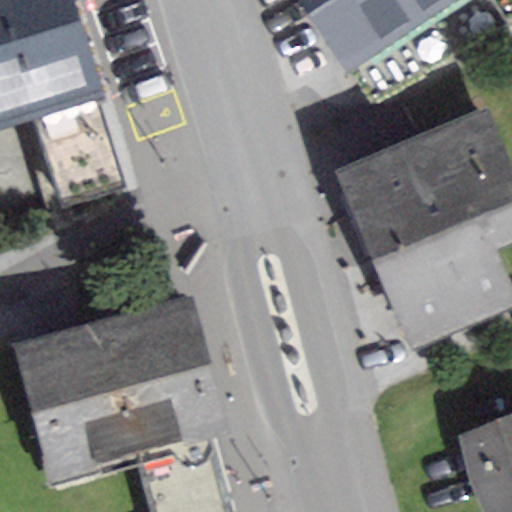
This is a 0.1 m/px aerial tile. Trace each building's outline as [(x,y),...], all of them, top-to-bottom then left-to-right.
[(117,108),(85,0),(0,0),(0,143),(40,131),(117,108)] [(511,0),(302,0),(357,91),(511,24),(511,0)] [(117,108),(40,131),(59,211),(136,186),(117,108)] [(343,182),(416,361),(511,321),(511,272),(509,266),(511,263),(511,140),(502,119),(343,182)] [(247,511),(199,312),(28,353),(60,482),(142,463),(154,511),(247,511)] [(511,511),(511,434),(472,450),(495,511),(511,511)]
